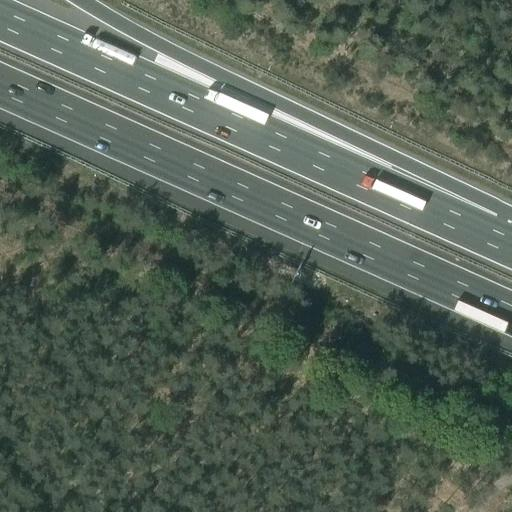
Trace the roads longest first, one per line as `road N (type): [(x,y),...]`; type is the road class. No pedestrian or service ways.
road 1 (motorway): [(0,87),(511,316)]
road 2 (motorway): [(511,246),(0,18)]
road 3 (motorway): [(511,217),(200,67),(82,0)]
